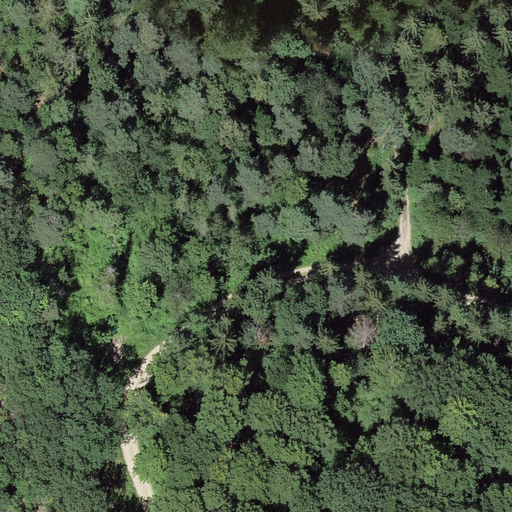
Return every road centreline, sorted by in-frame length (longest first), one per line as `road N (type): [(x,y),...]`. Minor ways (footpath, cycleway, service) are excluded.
road 1 (track): [(147,511),(123,427),(125,397),(150,359),(263,279),(294,269),(341,272),(511,313)]
road 2 (track): [(377,0),(400,150),(400,285)]
road 3 (motorway): [(291,0),(511,150)]
